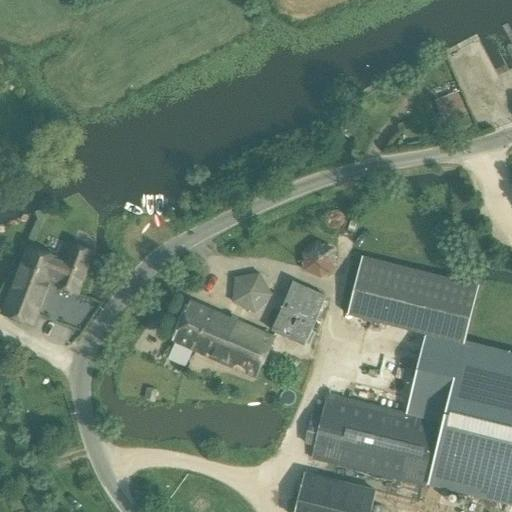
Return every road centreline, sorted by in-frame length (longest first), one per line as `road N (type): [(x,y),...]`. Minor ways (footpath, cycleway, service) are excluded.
road 1 (tertiary): [(130,511),(99,462),(79,383),(93,338),(152,264),(319,182),(511,135)]
road 2 (track): [(276,511),(271,483),(331,338)]
road 3 (track): [(271,483),(145,459),(99,462)]
